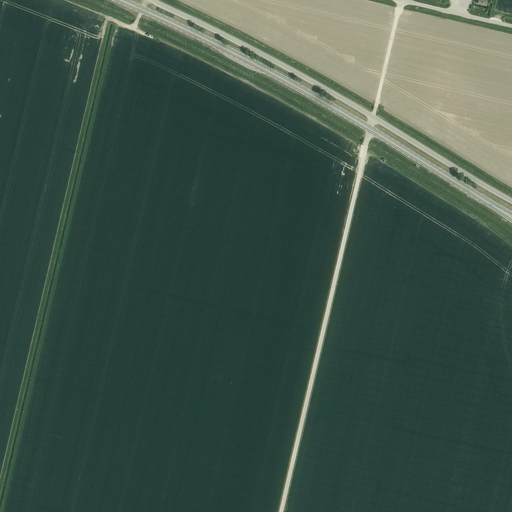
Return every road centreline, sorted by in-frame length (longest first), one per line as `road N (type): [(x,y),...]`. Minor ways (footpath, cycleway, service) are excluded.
road 1 (track): [(115,21),(109,18),(0,488)]
road 2 (secondary): [(507,214),(294,85),(119,0)]
road 3 (unclassified): [(511,201),(339,96),(153,0)]
road 4 (track): [(281,511),(369,128)]
road 5 (track): [(179,0),(316,69),(511,187)]
road 6 (track): [(400,0),(369,128)]
